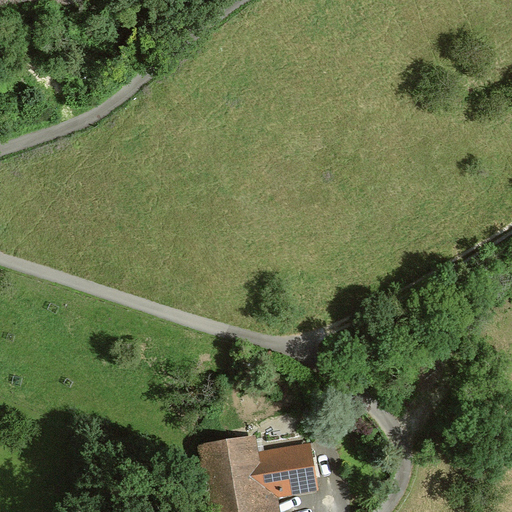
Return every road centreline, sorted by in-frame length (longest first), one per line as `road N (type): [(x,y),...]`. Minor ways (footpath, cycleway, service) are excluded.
road 1 (track): [(295,347),(511,226)]
road 2 (residential): [(374,511),(393,496),(402,473),(395,432),(349,382),(295,347)]
